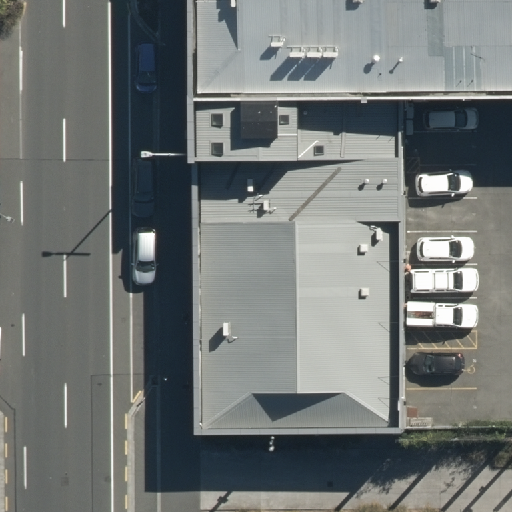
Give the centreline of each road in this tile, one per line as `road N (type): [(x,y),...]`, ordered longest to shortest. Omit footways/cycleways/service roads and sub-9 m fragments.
road 1 (secondary): [(65,0),(66,485)]
road 2 (residential): [(511,483),(66,485)]
